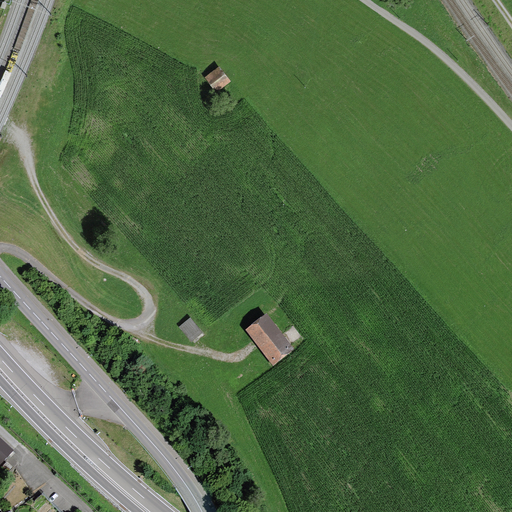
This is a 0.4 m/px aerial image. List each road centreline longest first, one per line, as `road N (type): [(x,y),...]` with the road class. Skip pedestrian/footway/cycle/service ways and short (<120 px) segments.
road 1 (track): [(0,253),(15,249),(113,324),(137,327),(148,309),(123,275),(83,256),(53,219),(20,140)]
road 2 (tertiary): [(0,275),(147,437),(202,511)]
road 3 (trunk): [(161,511),(0,357)]
road 4 (residential): [(364,0),(456,67),(511,126)]
road 5 (trunk): [(0,379),(138,511)]
